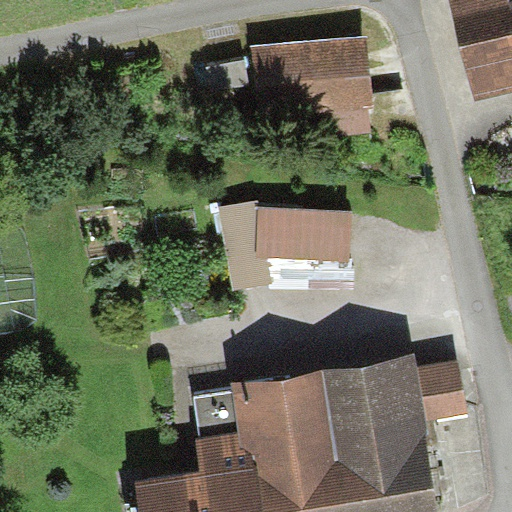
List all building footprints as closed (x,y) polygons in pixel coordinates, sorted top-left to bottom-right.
[(511,0),(456,0),(479,86),(511,77),(511,0)] [(368,23),(251,37),(264,138),(372,125),(368,93),(376,92),(368,23)] [(242,51),(207,60),(213,84),(248,75),(242,51)] [(360,281),(358,203),(229,207),(231,286),(360,281)] [(441,511),(425,414),(467,407),(457,346),(417,352),(413,330),(225,360),(233,412),(195,418),(199,446),(132,457),(140,511),(441,511)]
